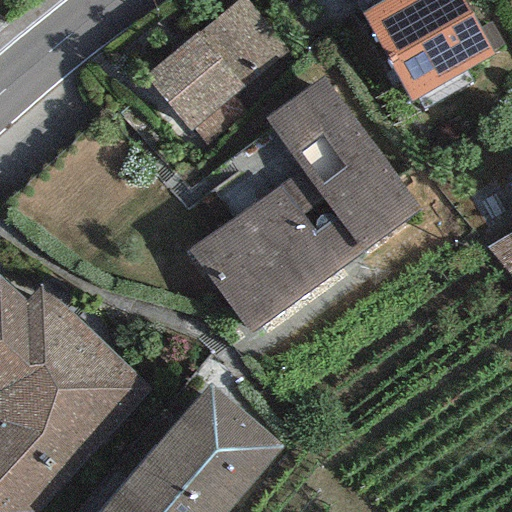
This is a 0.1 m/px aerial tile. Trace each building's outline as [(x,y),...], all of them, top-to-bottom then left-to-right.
[(189,132),(289,53),(246,0),(236,0),(143,74),(189,132)] [(410,101),(492,54),(459,0),(384,0),(360,14),(410,101)] [(418,208),(321,75),(263,117),(301,169),(186,253),(244,333),(418,208)] [(511,230),(486,248),(511,279),(511,230)] [(146,388),(40,285),(25,302),(0,279),(0,511),(49,511),(43,507),(146,388)] [(224,511),(281,446),(208,385),(100,511),(224,511)]
